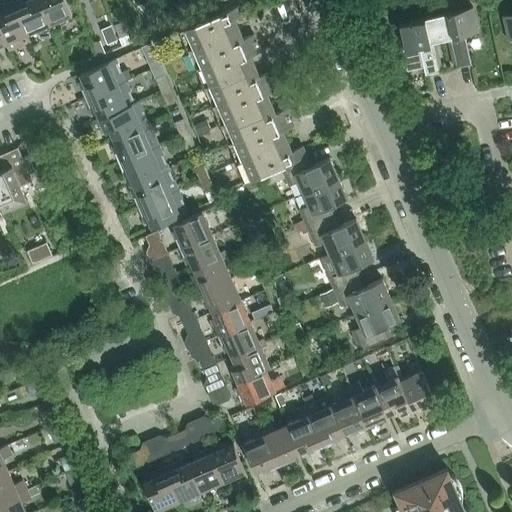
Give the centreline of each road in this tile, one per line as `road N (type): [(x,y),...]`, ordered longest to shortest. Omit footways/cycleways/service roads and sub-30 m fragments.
road 1 (residential): [(499,416),(378,138)]
road 2 (residential): [(278,511),(499,416)]
road 3 (residential): [(101,448),(71,369),(163,326)]
road 4 (residential): [(101,448),(189,405),(193,388),(163,326)]
road 5 (residential): [(378,138),(319,0)]
